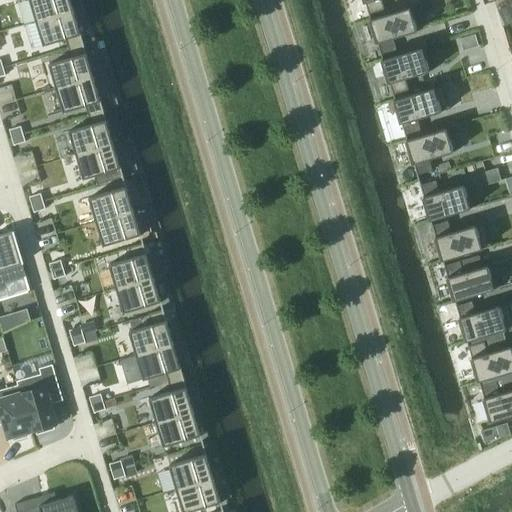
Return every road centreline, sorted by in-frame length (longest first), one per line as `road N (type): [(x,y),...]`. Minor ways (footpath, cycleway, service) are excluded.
road 1 (tertiary): [(173,0),(327,511)]
road 2 (tertiary): [(410,499),(259,0)]
road 3 (residential): [(88,436),(13,187)]
road 4 (residential): [(478,0),(511,118)]
